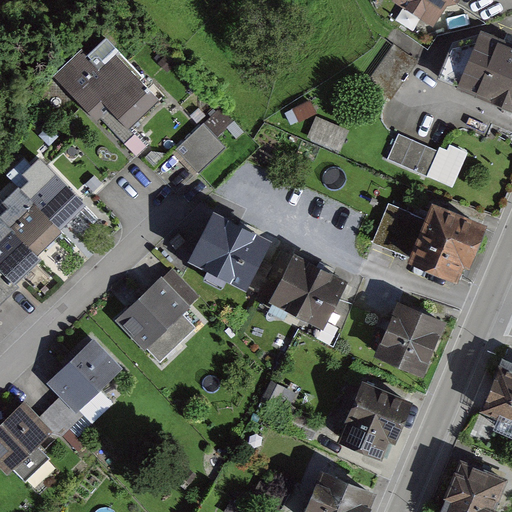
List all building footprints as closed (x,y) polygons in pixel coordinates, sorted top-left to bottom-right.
[(448,20),(460,0),(388,0),(382,18),(425,41),(438,21),(448,20)] [(511,114),(511,44),(482,33),(453,43),(436,83),(511,114)] [(371,81),(396,98),(422,61),(397,44),(371,81)] [(97,56),(46,94),(88,143),(101,128),(123,150),(155,120),(97,56)] [(315,116),(310,104),(285,116),(291,128),(315,116)] [(348,135),(317,120),(308,139),(340,154),(348,135)] [(226,151),(204,128),(178,152),(189,164),(200,176),(226,151)] [(420,146),(399,137),(388,161),(426,179),(438,154),(420,146)] [(0,298),(10,308),(34,282),(30,278),(56,255),(52,251),(81,225),(35,178),(16,195),(22,203),(17,211),(12,207),(0,217),(0,230),(1,231),(0,232),(0,298)] [(471,280),(488,233),(431,212),(408,273),(459,292),(464,277),(471,280)] [(269,263),(208,233),(183,284),(243,317),(269,263)] [(340,300),(287,274),(262,326),(317,351),(340,300)] [(162,288),(109,341),(138,374),(192,318),(162,288)] [(439,333),(387,312),(365,370),(418,390),(439,333)] [(117,390),(84,360),(40,404),(73,436),(117,390)] [(511,377),(490,369),(467,424),(508,441),(511,442),(511,377)] [(404,418),(354,394),(328,451),(380,474),(404,418)] [(14,421),(0,434),(0,492),(6,498),(48,455),(14,421)] [(489,511),(499,489),(451,472),(447,482),(442,480),(432,508),(442,511),(441,511),(489,511)] [(363,511),(365,508),(309,481),(296,511),(363,511)]
